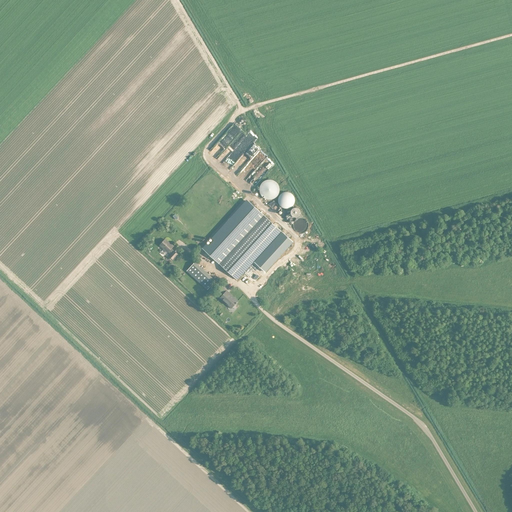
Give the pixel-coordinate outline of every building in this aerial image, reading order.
[(222,144),(211,156),(217,161),(228,149),(222,144)] [(258,158),(247,174),(255,179),(266,163),(263,161),(258,158)] [(276,183),(276,182),(275,181),(274,180),(273,180),(272,179),(271,179),(270,179),(269,178),(268,178),(267,178),(266,179),(265,179),(264,179),(262,180),(261,181),(260,181),(259,183),(259,184),(258,185),(258,187),(257,188),(257,190),(258,191),(258,193),(259,194),(260,195),(261,197),(262,198),(264,198),(265,199),(266,199),(268,199),(269,199),(270,199),(272,198),(273,198),(274,197),(276,195),(277,194),(277,193),(278,191),(278,190),(278,189),(278,187),(278,186),(277,185),(277,184),(276,183)] [(293,197),(293,196),(292,195),(291,195),(291,194),(289,193),(287,193),(286,193),(285,193),(284,193),(283,193),(282,194),(281,194),(280,195),(279,196),(278,197),(278,198),(277,199),(277,200),(277,202),(277,203),(277,205),(278,205),(279,207),(280,208),(281,209),(282,209),(283,210),(284,210),(285,210),(286,210),(288,210),(289,210),(290,209),(291,208),(292,207),(293,206),(294,205),(294,204),(295,203),(295,202),(295,200),(294,199),(294,198),(293,197)] [(208,245),(203,250),(217,262),(235,279),(280,230),(261,213),(248,201),(212,240),(208,245)] [(307,223),(306,222),(305,221),(305,220),(303,220),(302,219),(301,219),(300,219),(299,219),(298,220),(297,220),(296,221),(295,222),(295,223),(294,224),(294,225),(293,226),(293,227),(294,228),(294,229),(294,230),(295,231),(296,232),(297,233),(298,233),(299,234),(300,234),(301,234),(302,234),(303,233),(304,233),(305,232),(306,231),(307,231),(307,229),(308,229),(308,228),(308,227),(308,226),(308,225),(307,224),(307,223)] [(291,241),(281,232),(270,244),(254,262),(263,271),(280,253),(291,241)] [(158,244),(166,252),(167,251),(169,254),(168,256),(171,259),(176,254),(170,248),(172,246),(164,239),(158,244)] [(185,270),(206,289),(214,280),(193,261),(185,270)] [(219,297),(230,307),(236,300),(225,290),(219,297)]
